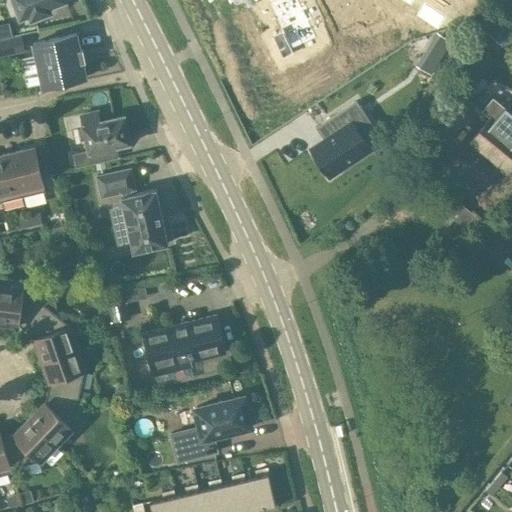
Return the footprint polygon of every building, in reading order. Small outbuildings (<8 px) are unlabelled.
[(13,0),(21,17),(30,14),(31,19),(51,11),(49,6),(65,0),(13,0)] [(274,0),(269,3),(283,31),(272,36),(283,58),(295,52),(293,49),(317,37),(309,21),(313,19),(306,4),(302,6),(298,0),(274,0)] [(325,0),(339,28),(363,16),(366,23),(379,17),(370,0),(358,0),(357,1),(356,0),(325,0)] [(425,2),(417,15),(438,28),(446,16),(425,2)] [(511,38),(511,15),(501,7),(484,27),(506,45),(511,38)] [(271,70),(282,65),(272,45),(261,50),(244,15),(229,23),(230,26),(217,33),(225,48),(222,49),(230,65),(232,64),(240,80),(268,66),(271,70)] [(86,77),(82,61),(85,60),(83,49),(80,49),(76,33),(34,42),(44,86),(86,77)] [(21,35),(0,39),(0,56),(25,51),(21,35)] [(435,41),(428,53),(440,60),(447,48),(435,41)] [(412,56),(368,81),(379,101),(423,76),(412,56)] [(447,83),(438,96),(456,108),(465,95),(447,83)] [(314,102),(308,92),(298,98),(305,108),(314,102)] [(511,111),(494,96),(482,109),(490,117),(470,140),(509,173),(511,170),(511,171),(511,111)] [(330,176),(371,149),(359,131),(372,122),(356,100),(317,126),(325,138),(311,147),(330,176)] [(74,153),(77,167),(106,160),(103,148),(131,142),(124,115),(100,120),(98,110),(82,114),(89,150),(74,153)] [(35,146),(13,152),(23,196),(45,190),(35,146)] [(13,152),(0,155),(0,190),(2,201),(23,196),(13,152)] [(134,250),(168,243),(156,188),(131,194),(130,190),(136,189),(131,168),(97,175),(101,196),(123,191),(124,195),(122,196),(128,223),(115,226),(119,243),(132,240),(134,250)] [(40,211),(28,214),(30,225),(42,222),(40,211)] [(28,214),(16,217),(19,227),(30,225),(28,214)] [(474,215),(468,223),(475,229),(482,221),(474,215)] [(511,223),(491,248),(511,266),(511,223)] [(64,225),(48,229),(51,241),(67,237),(64,225)] [(89,297),(100,295),(96,275),(85,277),(89,297)] [(24,279),(2,276),(0,290),(0,321),(18,324),(27,330),(47,306),(23,287),(24,279)] [(121,291),(105,294),(111,322),(126,319),(121,291)] [(47,306),(27,330),(35,337),(43,359),(78,346),(70,325),(54,312),(57,309),(54,297),(47,306)] [(153,370),(227,352),(217,314),(144,332),(153,370)] [(85,368),(78,346),(43,359),(50,380),(48,391),(79,397),(85,368)] [(238,359),(236,367),(241,373),(250,371),(252,363),(247,357),(238,359)] [(72,427),(79,397),(48,391),(46,401),(30,418),(57,443),(72,427)] [(251,422),(255,421),(252,408),(248,409),(244,395),(195,407),(199,424),(170,430),(178,460),(217,451),(214,435),(252,426),(251,422)] [(41,460),(57,443),(30,418),(14,434),(2,437),(1,437),(10,468),(41,460)] [(0,429),(0,474),(11,472),(10,468),(1,437),(2,437),(0,429)] [(256,475),(245,478),(253,510),(276,504),(268,466),(255,469),(256,475)] [(122,469),(114,471),(116,478),(117,478),(124,476),(122,469)] [(502,471),(494,480),(500,485),(508,476),(502,471)] [(233,481),(222,483),(228,511),(244,511),(253,510),(245,478),(244,472),(232,475),(233,481)] [(210,486),(198,489),(203,511),(228,511),(222,483),(220,478),(208,481),(210,486)] [(500,485),(494,480),(486,489),(492,494),(500,485)] [(186,492),(175,495),(179,511),(203,511),(198,489),(197,483),(185,486),(186,492)] [(30,489),(19,493),(22,504),(33,500),(30,489)] [(163,497),(150,500),(152,511),(179,511),(175,495),(174,489),(162,492),(163,497)] [(18,493),(7,496),(10,507),(21,504),(18,493)] [(144,511),(142,502),(133,504),(134,511),(144,511)]
